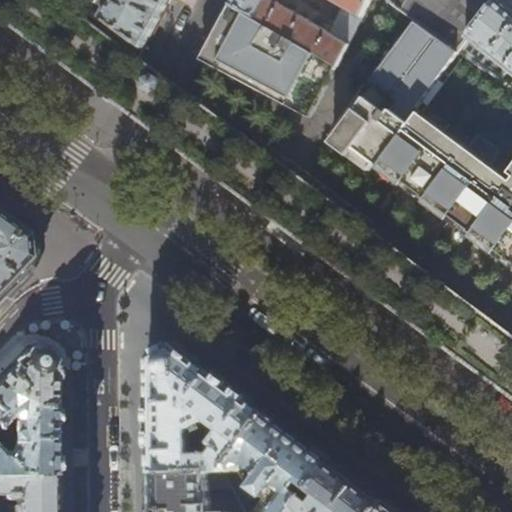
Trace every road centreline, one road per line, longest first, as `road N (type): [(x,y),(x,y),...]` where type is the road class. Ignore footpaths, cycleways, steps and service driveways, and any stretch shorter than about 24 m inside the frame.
road 1 (secondary): [(511,509),(140,233)]
road 2 (residential): [(103,511),(102,293)]
road 3 (secondary): [(140,233),(0,129)]
